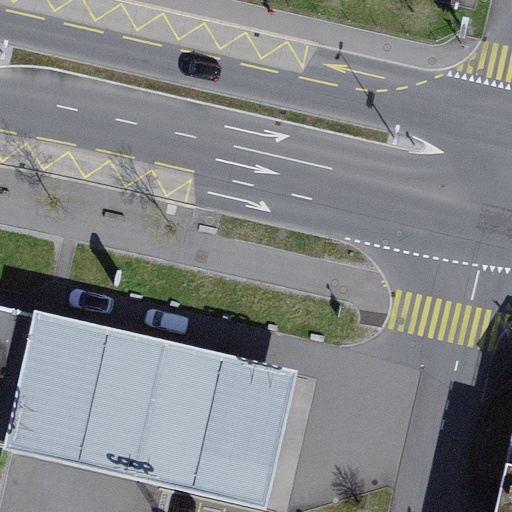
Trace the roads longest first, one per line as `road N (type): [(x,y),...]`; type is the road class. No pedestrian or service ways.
road 1 (tertiary): [(511,159),(397,100),(0,8)]
road 2 (tertiary): [(0,99),(403,180),(511,165)]
